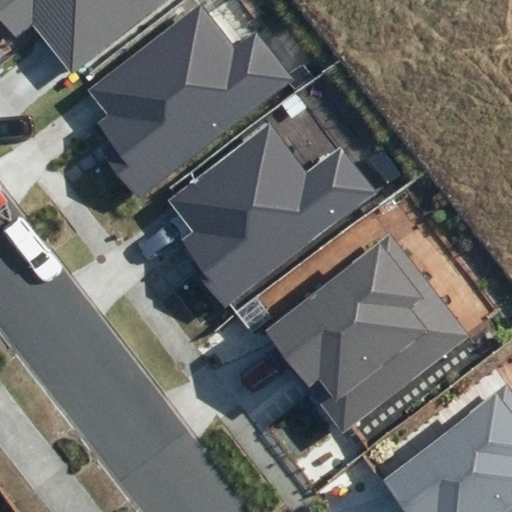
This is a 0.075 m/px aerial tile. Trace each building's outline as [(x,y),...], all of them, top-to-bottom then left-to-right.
[(71,77),(172,0),(0,0),(0,18),(15,38),(32,26),(71,77)] [(109,160),(139,199),(298,79),(258,26),(235,43),(204,2),(89,89),(110,115),(99,124),(120,152),(109,160)] [(223,309),(378,194),(342,146),(307,172),(271,123),(167,201),(190,232),(180,239),(200,265),(194,270),(223,309)] [(344,433),(469,337),(389,234),(264,330),(344,433)] [(511,511),(511,388),(508,383),(383,479),(406,511),(511,511)]
